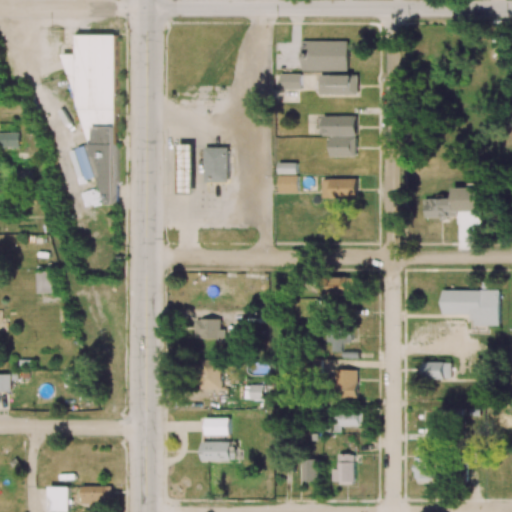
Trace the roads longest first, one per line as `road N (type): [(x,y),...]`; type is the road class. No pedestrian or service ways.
road 1 (secondary): [(146,511),(147,0)]
road 2 (residential): [(392,511),(392,9)]
road 3 (residential): [(511,257),(147,258)]
road 4 (tertiary): [(511,9),(147,9)]
road 5 (residential): [(147,9),(0,9)]
road 6 (residential): [(146,427),(0,429)]
